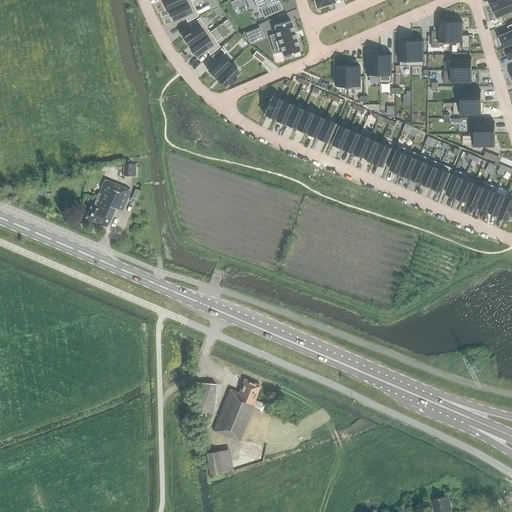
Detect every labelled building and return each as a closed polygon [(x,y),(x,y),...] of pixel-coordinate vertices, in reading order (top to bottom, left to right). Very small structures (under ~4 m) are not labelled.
[(162,0),(168,10),(189,0),(162,0)] [(198,16),(190,0),(189,0),(168,10),(173,22),(183,17),(184,17),(187,22),(198,16)] [(253,0),(257,8),(261,6),(265,15),(263,16),(263,17),(281,9),(278,1),(276,2),(274,0),(253,0)] [(511,0),(499,0),(490,4),(496,18),(511,10),(511,0)] [(358,19),(360,25),(379,19),(377,13),(358,19)] [(189,47),(209,32),(199,18),(188,24),(191,30),(181,37),(189,47)] [(228,19),(223,23),(226,28),(231,24),(228,19)] [(273,26),(276,34),(269,36),(275,53),(281,51),(282,56),(283,56),(284,58),(293,56),(292,53),(299,51),(290,21),(273,26)] [(450,42),(450,21),(438,21),(438,35),(431,35),(431,47),(439,47),(439,44),(451,44),(450,42)] [(450,21),(450,42),(462,42),(462,47),(469,47),(469,35),(462,35),(462,21),(450,21)] [(503,45),(511,40),(511,24),(509,25),(511,31),(499,36),(500,37),(498,38),(500,45),(502,44),(503,45)] [(250,43),(264,37),(259,27),(246,33),(250,43)] [(219,47),(209,32),(189,47),(196,57),(206,50),(210,55),(219,47)] [(399,66),(411,66),(411,40),(399,40),(399,66)] [(423,40),(411,40),(411,66),(423,66),(423,52),(423,40)] [(511,40),(503,45),(509,59),(511,57),(511,40)] [(215,78),(230,64),(221,55),(225,52),(221,48),(211,56),(215,61),(206,69),(215,78)] [(266,59),(264,58),(258,53),(255,51),(252,56),(262,64),(266,59)] [(367,54),(367,78),(379,78),(379,54),(367,54)] [(379,78),(379,82),(391,82),(391,55),(379,54),(379,78)] [(450,58),(451,70),(471,70),(471,58),(450,58)] [(226,84),(227,85),(236,76),(238,73),(230,64),(215,78),(224,87),(226,84)] [(335,66),(335,87),(347,87),(347,66),(335,66)] [(347,87),(347,89),(359,89),(359,66),(347,66),(347,87)] [(443,70),(443,82),(471,82),(471,70),(451,70),(443,70)] [(460,90),(460,102),(480,102),(480,90),(460,90)] [(274,119),(282,101),(271,96),(270,99),(269,99),(264,110),(265,111),(263,114),(274,119)] [(282,101),(274,119),(284,124),(293,105),(282,101)] [(453,102),(453,114),(480,114),(480,102),(460,102),(453,102)] [(293,105),(284,124),(295,128),(303,110),(293,105)] [(303,110),(295,128),(305,133),(313,115),(303,110)] [(313,115),(305,133),(316,138),(324,119),(313,115)] [(316,138),(326,142),(335,124),(324,119),(316,138)] [(469,122),(469,135),(471,135),(494,135),(494,122),(469,122)] [(330,144),(341,148),(349,130),(338,125),(330,144)] [(349,130),(341,148),(351,153),(359,134),(349,130)] [(359,134),(351,153),(362,157),(370,139),(359,134)] [(471,135),(471,146),(493,146),(494,146),(494,135),(471,135)] [(370,139),(362,157),(372,162),(380,143),(370,139)] [(380,143),(372,162),(383,166),(391,148),(380,143)] [(398,146),(389,169),(399,173),(409,150),(398,146)] [(409,150),(399,173),(410,178),(420,155),(409,150)] [(420,155),(410,178),(421,182),(430,159),(420,155)] [(430,159),(421,182),(431,187),(441,164),(430,159)] [(123,163),(122,176),(131,176),(131,163),(123,163)] [(441,164),(431,187),(442,191),(452,168),(441,164)] [(455,170),(445,193),(456,197),(465,174),(455,170)] [(465,174),(456,197),(466,202),(475,181),(465,177),(466,175),(465,174)] [(114,209),(122,212),(131,191),(104,180),(93,206),(90,205),(85,217),(107,226),(114,209)] [(475,181),(466,202),(477,206),(487,183),(486,183),(484,188),(475,183),(476,181),(475,181)] [(487,183),(477,206),(487,211),(497,188),(487,183)] [(497,188),(487,211),(498,215),(508,192),(507,192),(505,197),(496,192),(497,188)] [(511,194),(508,192),(498,215),(509,220),(510,216),(511,217),(511,215),(511,194)] [(229,390),(213,432),(239,442),(252,408),(266,413),(269,407),(253,401),(259,386),(244,380),(238,393),(229,390)] [(212,408),(215,383),(196,381),(193,413),(210,415),(212,408)] [(221,472),(231,469),(232,469),(229,449),(218,451),(205,453),(208,472),(221,470),(221,472)] [(432,511),(452,511),(448,495),(430,499),(432,511)]
